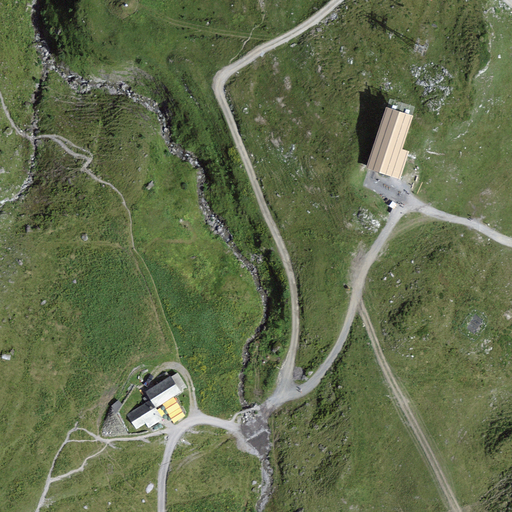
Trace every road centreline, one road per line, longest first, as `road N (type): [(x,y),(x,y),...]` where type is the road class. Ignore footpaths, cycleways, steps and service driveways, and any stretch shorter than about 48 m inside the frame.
road 1 (track): [(284,395),(295,334),(292,279),(222,100),(227,72)]
road 2 (track): [(407,201),(369,260),(331,360),(310,386),(284,395)]
road 3 (track): [(338,0),(227,72)]
